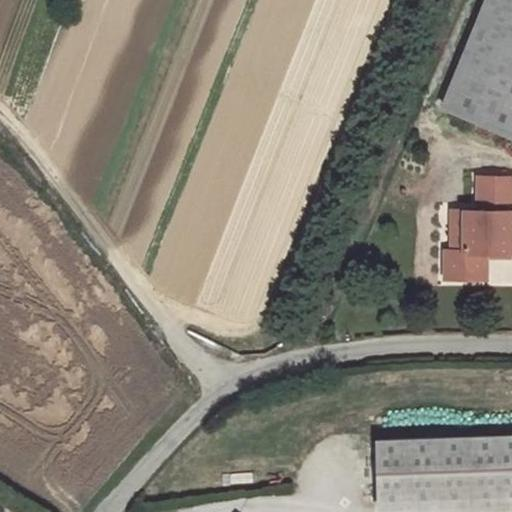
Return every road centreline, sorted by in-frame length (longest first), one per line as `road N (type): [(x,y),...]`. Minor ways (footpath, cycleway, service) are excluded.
road 1 (unclassified): [(511,343),(398,344),(300,358),(215,386),(99,511)]
road 2 (track): [(0,116),(215,386)]
